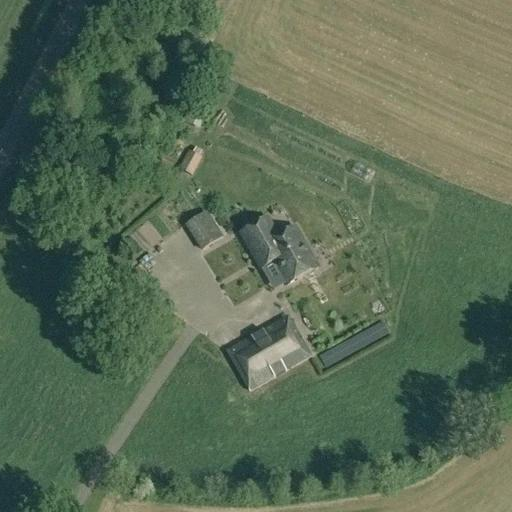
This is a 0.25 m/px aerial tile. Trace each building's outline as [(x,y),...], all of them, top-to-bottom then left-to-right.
[(209,114),(191,106),(184,122),(202,130),(209,114)] [(202,250),(223,237),(207,213),(187,227),(202,250)] [(288,285),(304,276),(307,277),(314,274),(315,270),(319,268),(296,228),(279,237),(269,219),(242,233),(262,269),(275,262),(288,285)] [(172,310),(117,279),(105,300),(159,331),(172,310)] [(289,317),(228,351),(251,391),(312,357),(289,317)]
